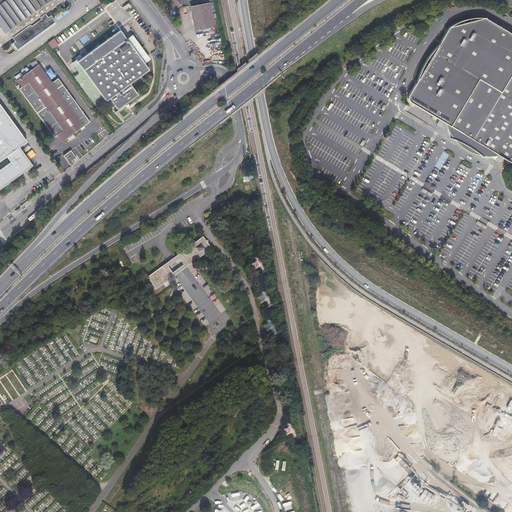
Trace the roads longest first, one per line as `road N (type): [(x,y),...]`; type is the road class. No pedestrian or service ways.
road 1 (unclassified): [(246,0),(275,153),(296,208),(369,287),(511,369)]
road 2 (primary): [(0,307),(91,219),(335,21)]
road 3 (primary): [(340,0),(12,274)]
road 4 (primary): [(0,321),(33,289),(233,163)]
road 5 (primary): [(179,90),(12,274)]
road 6 (unclassified): [(0,235),(157,102)]
